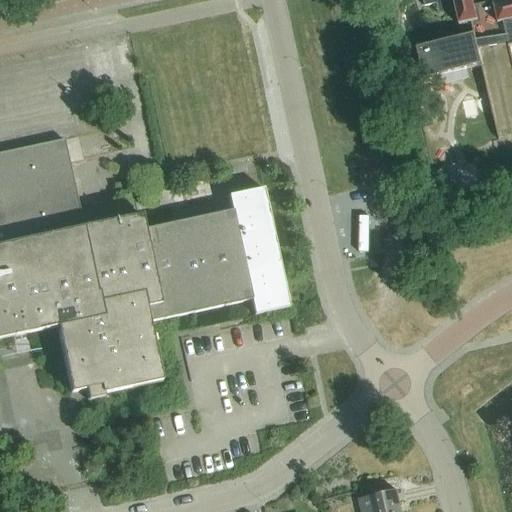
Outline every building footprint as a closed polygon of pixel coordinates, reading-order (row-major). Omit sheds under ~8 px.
[(423,0),(425,7),(435,5),(438,15),(455,11),(459,27),(471,24),(477,23),(475,12),(472,0),(423,0)] [(511,2),(475,12),(477,23),(471,24),(474,35),(415,49),(423,80),(481,67),(499,141),(511,138),(511,55),(511,49),(511,48),(511,2)] [(253,316),(288,309),(262,190),(227,197),(231,213),(143,231),(140,218),(82,231),(63,142),(0,155),(0,342),(19,338),(28,336),(56,330),(70,395),(70,396),(85,393),(87,403),(103,399),(102,396),(161,384),(148,324),(161,322),(250,303),(253,316)] [(432,174),(437,195),(452,192),(447,170),(432,174)] [(400,511),(396,491),(358,500),(360,511),(400,511)]
